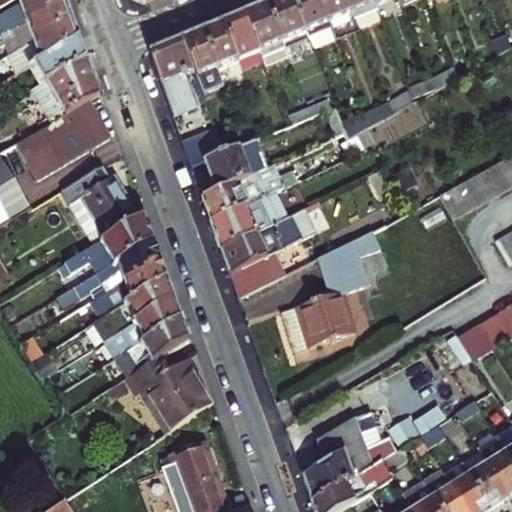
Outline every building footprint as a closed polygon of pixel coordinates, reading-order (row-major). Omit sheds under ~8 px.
[(0,0),(0,10),(18,0),(19,0),(20,2),(22,6),(32,0),(0,0)] [(68,1),(67,0),(32,0),(22,6),(4,16),(13,32),(68,1)] [(292,0),(283,0),(268,6),(283,44),(306,35),(292,0)] [(329,25),(319,0),(292,0),(306,35),(329,25)] [(346,0),(319,0),(329,25),(353,16),(346,0)] [(372,0),(346,0),(353,16),(375,7),(372,0)] [(20,52),(75,21),(71,10),(68,1),(13,32),(0,40),(0,43),(2,47),(16,40),(20,52)] [(268,6),(245,16),(260,54),(283,44),(268,6)] [(245,16),(223,25),(239,63),(260,54),(245,16)] [(81,38),(75,21),(20,52),(24,62),(14,67),(17,75),(34,65),(81,38)] [(239,63),(223,25),(203,33),(218,71),(239,63)] [(203,33),(183,42),(195,75),(203,95),(224,88),(218,71),(203,33)] [(89,60),(81,38),(34,65),(46,86),(49,83),(89,60)] [(153,61),(173,118),(199,108),(187,78),(195,75),(183,42),(157,53),(153,61)] [(89,60),(49,83),(68,116),(90,104),(102,97),(89,60)] [(450,69),(429,83),(432,92),(454,79),(450,69)] [(428,81),(407,90),(409,93),(411,100),(432,92),(429,83),(428,81)] [(409,93),(388,105),(392,117),(413,104),(411,100),(409,93)] [(331,99),(308,108),(313,119),(336,110),(331,99)] [(41,132),(17,146),(38,182),(111,140),(90,104),(68,116),(41,132)] [(392,117),(388,105),(365,118),(370,130),(392,117)] [(308,108),(286,118),(290,128),(311,120),(313,119),(308,108)] [(321,147),(346,136),(336,110),(313,119),(311,120),(321,147)] [(263,126),(246,133),(251,144),(267,137),(263,126)] [(182,142),(191,167),(205,162),(224,154),(216,130),(182,142)] [(357,138),(348,143),(355,156),(364,151),(357,138)] [(259,176),(247,145),(224,154),(205,162),(217,195),(254,178),(259,176)] [(0,157),(0,230),(32,212),(0,157)] [(454,220),(511,188),(511,157),(441,197),(454,220)] [(71,206),(80,200),(106,241),(141,220),(117,179),(110,183),(102,171),(63,193),(71,206)] [(261,192),(254,178),(217,195),(203,202),(212,225),(269,198),(298,184),(292,171),(264,185),(266,190),(261,192)] [(379,174),(370,179),(383,201),(391,196),(379,174)] [(282,223),(269,198),(212,225),(222,252),(282,223)] [(295,216),(282,223),(222,252),(231,276),(240,300),(287,277),(275,254),(306,239),(295,216)] [(116,265),(155,242),(146,217),(141,220),(106,241),(58,270),(63,278),(68,275),(70,278),(81,271),(109,254),(116,265)] [(511,234),(496,244),(509,268),(511,266),(511,234)] [(346,296),(371,289),(356,241),(319,260),(330,300),(285,313),(296,353),(357,336),(346,296)] [(162,261),(155,242),(116,265),(88,282),(41,310),(47,320),(92,294),(96,301),(162,261)] [(109,254),(81,271),(88,282),(116,265),(109,254)] [(168,278),(162,261),(96,301),(100,308),(73,325),(79,334),(80,333),(168,278)] [(0,295),(2,294),(0,290),(12,283),(0,262),(0,295)] [(176,300),(168,278),(80,333),(86,343),(111,328),(116,337),(176,300)] [(183,319),(176,300),(116,337),(123,348),(109,357),(113,364),(121,359),(183,319)] [(511,307),(500,315),(511,334),(511,307)] [(494,350),(511,339),(511,334),(500,315),(480,327),(494,350)] [(134,375),(168,353),(190,339),(185,326),(183,319),(121,359),(128,370),(110,382),(113,388),(134,375)] [(79,334),(73,325),(64,330),(69,340),(79,334)] [(461,339),(475,362),(494,350),(480,327),(461,339)] [(34,362),(43,356),(50,352),(44,342),(28,351),(34,362)] [(134,375),(167,428),(210,399),(186,361),(177,367),(168,353),(134,375)] [(41,372),(50,367),(43,356),(34,362),(38,368),(41,372)] [(511,380),(503,386),(495,391),(501,402),(511,395),(511,380)] [(210,399),(167,428),(171,433),(213,405),(212,402),(210,399)] [(317,441),(325,467),(305,479),(314,503),(367,470),(382,461),(395,453),(387,439),(367,452),(352,419),(317,441)] [(440,425),(421,437),(428,448),(446,436),(440,425)] [(511,432),(499,441),(500,442),(511,462),(511,432)] [(409,457),(424,448),(419,438),(404,448),(409,457)] [(511,462),(500,442),(482,453),(509,498),(511,496),(511,462)] [(215,511),(228,508),(205,446),(160,461),(179,511),(215,511)] [(387,471),(409,457),(404,448),(395,453),(382,461),(387,469),(387,471)] [(509,498),(482,453),(481,452),(463,463),(491,509),(509,498)] [(486,511),(491,509),(463,463),(444,474),(467,511),(486,511)] [(367,470),(314,503),(316,511),(337,511),(350,505),(372,492),(393,479),(387,471),(387,469),(372,478),(367,470)] [(467,511),(444,474),(426,485),(442,511),(467,511)] [(402,494),(412,511),(442,511),(426,485),(424,481),(402,494)] [(383,511),(372,492),(350,505),(354,511),(383,511)] [(48,511),(72,511),(66,501),(48,511)] [(251,511),(248,503),(226,511),(251,511)]
